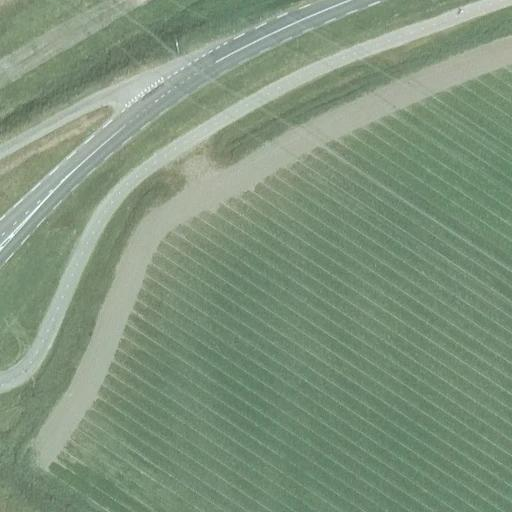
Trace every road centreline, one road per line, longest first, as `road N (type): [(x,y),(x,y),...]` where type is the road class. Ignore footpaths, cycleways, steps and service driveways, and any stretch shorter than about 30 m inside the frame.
road 1 (unclassified): [(0,387),(30,364),(93,232),(145,170),(308,74),(506,0)]
road 2 (secondary): [(128,131),(193,76),(356,0)]
road 3 (secondary): [(0,263),(128,131)]
road 4 (secondary): [(128,131),(54,181),(0,231)]
